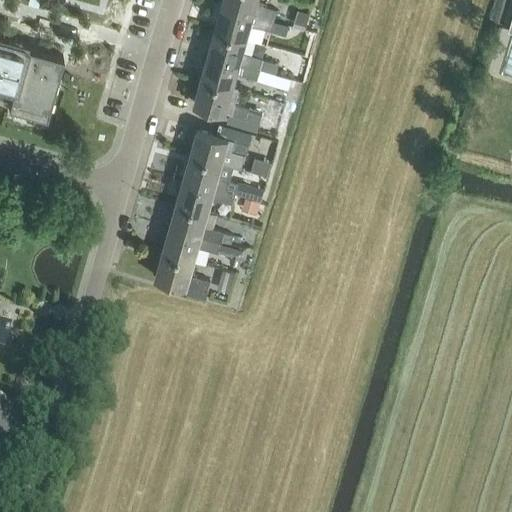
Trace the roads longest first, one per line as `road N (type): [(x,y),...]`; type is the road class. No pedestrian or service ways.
road 1 (residential): [(28,511),(121,190)]
road 2 (residential): [(121,190),(175,0)]
road 3 (residential): [(121,190),(0,156)]
